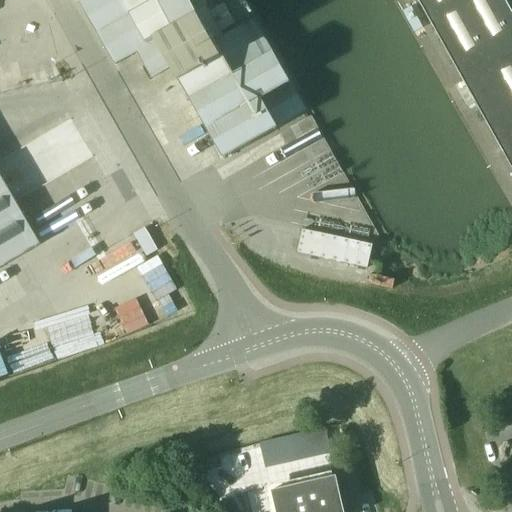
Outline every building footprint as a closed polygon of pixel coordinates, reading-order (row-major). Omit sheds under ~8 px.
[(84,0),(78,3),(114,66),(116,65),(136,53),(151,79),(171,68),(223,159),(306,112),(254,19),(224,37),(207,7),(197,13),(189,0),(84,0)] [(511,11),(505,0),(417,0),(511,169),(511,11)] [(0,183),(0,268),(38,247),(0,183)] [(296,253),(367,269),(372,245),(302,230),(296,253)] [(290,436),(259,443),(260,446),(265,469),(296,461),(331,454),(325,429),(325,428),(290,436)] [(511,443),(498,447),(507,476),(511,474),(511,443)] [(272,491),(276,511),(344,511),(336,477),(272,491)] [(217,506),(220,511),(239,511),(231,498),(217,506)]
